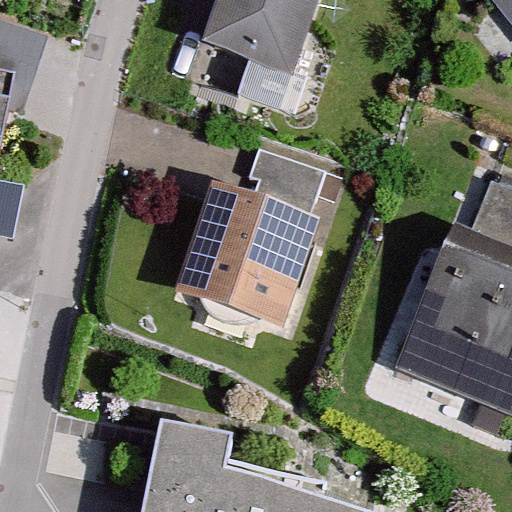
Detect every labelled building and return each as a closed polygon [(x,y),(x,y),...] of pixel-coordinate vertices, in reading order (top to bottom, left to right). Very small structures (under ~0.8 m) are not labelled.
[(219,0),(205,47),(292,73),(313,0),(219,0)] [(511,0),(498,0),(491,6),(511,33),(511,0)] [(178,299),(289,330),(322,214),(211,183),(178,299)] [(390,377),(511,423),(511,195),(487,186),(463,248),(443,240),(390,377)] [(222,442),(157,429),(140,511),(370,511),(372,502),(216,471),(222,442)]
